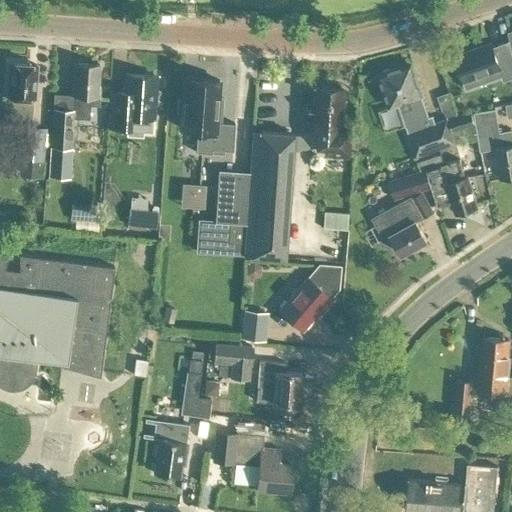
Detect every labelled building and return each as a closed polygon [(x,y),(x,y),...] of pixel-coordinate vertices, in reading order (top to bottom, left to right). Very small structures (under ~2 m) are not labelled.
[(511,77),(511,47),(511,41),(494,46),(492,41),(453,55),(465,88),(501,75),(503,80),(511,77)] [(13,115),(32,116),(33,98),(36,64),(10,62),(8,83),(6,85),(6,96),(3,96),(2,108),(14,109),(13,115)] [(97,84),(98,64),(74,63),(71,111),(53,110),(48,175),(70,177),(72,147),(75,116),(88,118),(89,105),(98,105),(99,86),(97,84)] [(441,108),(418,116),(412,98),(422,95),(411,63),(379,74),(389,106),(398,103),(416,157),(455,142),(447,118),(455,115),(447,92),(437,96),(441,108)] [(152,131),(155,76),(125,74),(124,88),(110,87),(108,126),(127,127),(127,129),(152,131)] [(179,100),(178,112),(183,112),(182,125),(199,126),(198,153),(214,154),(214,150),(236,151),(238,124),(220,123),(223,81),(204,79),(202,79),(202,82),(184,81),(183,101),(179,100)] [(307,103),(307,115),(310,115),(309,126),(325,127),(324,154),(347,155),(349,125),(340,124),(342,89),(329,88),(328,85),(318,84),(317,87),(312,87),(310,103),(307,103)] [(511,131),(511,130),(499,132),(496,109),(474,112),(480,151),(495,148),(500,178),(511,175),(511,131)] [(471,111),(449,118),(453,131),(475,124),(471,111)] [(43,160),(46,127),(21,125),(18,157),(20,157),(18,174),(40,176),(42,159),(43,160)] [(244,243),(243,254),(284,257),(293,133),(252,130),(251,143),(248,183),(245,222),(244,243)] [(433,167),(442,164),(440,155),(418,162),(421,170),(425,169),(433,167)] [(455,213),(477,206),(468,175),(465,176),(461,162),(448,166),(452,180),(446,182),(455,213)] [(425,169),(421,170),(421,171),(388,182),(393,199),(431,187),(425,169)] [(180,202),(205,203),(205,179),(181,179),(180,202)] [(391,208),(401,227),(390,233),(402,253),(427,240),(416,220),(433,211),(422,191),(391,208)] [(326,207),(324,220),(342,223),(344,210),(326,207)] [(130,208),(129,225),(154,228),(156,210),(130,208)] [(244,243),(245,222),(197,218),(194,250),(213,252),(214,241),(244,243)] [(18,388),(26,385),(24,366),(34,364),(34,367),(35,367),(35,359),(59,362),(59,365),(99,376),(113,266),(18,254),(18,270),(3,268),(8,252),(0,251),(0,385),(2,387),(10,389),(18,388)] [(318,264),(307,277),(306,277),(278,309),(301,329),(318,310),(320,312),(332,299),(330,297),(337,287),(339,266),(318,264)] [(240,337),(265,340),(268,311),(243,309),(240,337)] [(172,323),(174,315),(163,313),(161,319),(172,323)] [(481,353),(479,373),(478,392),(502,394),(502,404),(511,404),(511,375),(508,375),(510,356),(507,356),(508,338),(485,336),(484,353),(481,353)] [(214,341),(213,361),(218,361),(217,375),(249,377),(250,364),(251,364),(252,345),(214,341)] [(191,360),(200,361),(201,353),(190,351),(189,360),(191,360)] [(134,358),(132,374),(144,375),(146,359),(134,358)] [(188,359),(186,372),(198,373),(200,361),(191,360),(189,360),(188,359)] [(272,387),(271,402),(298,404),(300,372),(285,371),(285,362),(258,360),(256,386),(272,387)] [(178,414),(206,418),(209,399),(195,397),(198,373),(186,372),(185,371),(178,414)] [(473,380),(458,379),(456,409),(470,410),(473,380)] [(186,442),(188,423),(154,419),(152,438),(158,438),(157,443),(155,454),(156,454),(153,472),(178,476),(180,464),(183,464),(186,442)] [(236,420),(235,432),(232,461),(258,463),(256,487),(288,490),(291,464),(277,462),(279,447),(261,446),(263,423),(236,420)] [(442,511),(463,511),(466,483),(408,478),(405,509),(442,511)]
